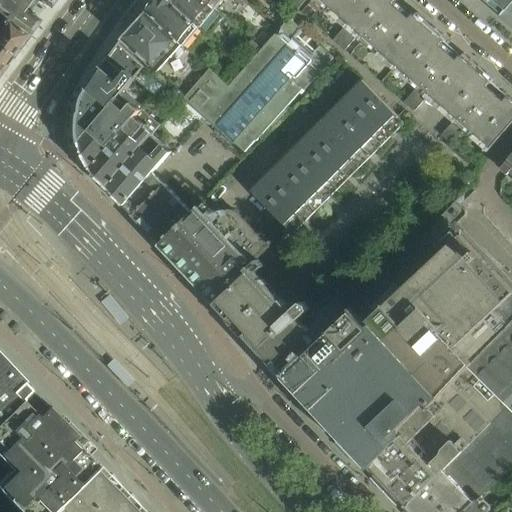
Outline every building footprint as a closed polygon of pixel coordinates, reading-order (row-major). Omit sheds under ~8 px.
[(25,0),(0,0),(0,14),(27,35),(39,19),(27,10),(31,4),(25,0)] [(25,0),(31,4),(34,0),(35,0),(43,6),(47,8),(52,0),(25,0)] [(203,30),(170,0),(151,0),(145,10),(146,11),(189,48),(203,30)] [(218,10),(206,0),(170,0),(203,30),(212,37),(227,18),(218,10)] [(206,0),(218,10),(225,0),(206,0)] [(287,0),(299,10),(307,0),(287,0)] [(322,0),(350,24),(334,41),(346,51),(361,34),(365,37),(394,4),(398,1),(397,0),(322,0)] [(511,0),(487,0),(509,19),(511,15),(511,0)] [(394,4),(365,37),(399,66),(431,30),(414,15),(410,19),(394,4)] [(137,24),(123,40),(156,68),(168,54),(174,60),(180,53),(184,57),(191,50),(189,48),(146,11),(145,13),(144,14),(141,15),(140,17),(138,19),(137,20),(136,23),(137,24)] [(27,35),(0,14),(0,55),(7,62),(27,35)] [(306,91),(320,75),(335,58),(319,44),(318,46),(320,48),(313,55),(296,40),(303,32),(305,34),(306,33),(291,20),(290,19),(264,50),(253,41),(243,52),(253,62),(242,74),(233,67),(223,79),(211,68),(185,98),(187,99),(185,101),(235,145),(237,144),(247,153),(257,141),(258,142),(261,138),(263,140),(293,110),(292,109),(292,110),(289,107),(301,93),(303,95),(306,91)] [(477,70),(463,58),(431,30),(399,66),(444,106),(477,70)] [(120,43),(109,60),(89,90),(90,91),(88,93),(87,95),(86,98),(85,100),(84,103),(83,105),(83,108),(83,111),(83,113),(81,114),(80,130),(80,133),(81,138),(81,141),(82,145),(123,96),(148,67),(120,43)] [(511,125),(511,100),(477,70),(444,106),(492,148),(511,125)] [(136,81),(154,96),(162,87),(145,72),(136,81)] [(364,81),(362,83),(353,92),(355,94),(390,129),(401,118),(364,81)] [(417,90),(405,103),(415,112),(427,99),(417,90)] [(390,129),(355,94),(353,92),(342,103),(344,106),(378,140),(390,129)] [(123,96),(82,145),(86,156),(87,159),(89,163),(91,166),(93,169),(141,113),(123,96)] [(378,140),(344,106),(342,103),(330,114),(333,117),(367,151),(378,140)] [(141,113),(93,169),(95,172),(110,189),(154,137),(162,127),(158,124),(144,110),(141,113)] [(367,151),(333,117),(330,114),(319,125),(356,162),(367,151)] [(443,136),(453,145),(464,132),(454,123),(443,136)] [(319,125),(308,136),(345,173),(356,162),(319,125)] [(345,173),(308,136),(297,147),(334,184),(345,173)] [(154,137),(110,189),(125,205),(155,173),(173,153),(154,137)] [(334,184),(297,147),(286,158),(288,161),(322,195),(334,184)] [(511,157),(502,169),(509,175),(511,171),(511,157)] [(322,195),(288,161),(286,158),(274,169),(311,206),(322,195)] [(274,169),(263,180),(266,183),(300,217),(311,206),(274,169)] [(164,247),(204,211),(201,207),(194,214),(166,184),(155,173),(125,205),(138,218),(164,247)] [(300,217),(266,183),(263,180),(252,192),(289,229),(300,217)] [(469,367),(511,323),(511,289),(455,228),(466,216),(467,215),(467,214),(467,213),(467,212),(467,211),(466,210),(458,201),(347,314),(283,374),(372,468),(401,437),(401,429),(426,403),(430,407),(469,367)] [(225,213),(215,222),(204,211),(164,247),(175,258),(217,303),(239,282),(235,278),(246,267),(251,263),(252,264),(270,247),(238,213),(237,212),(235,211),(233,210),(231,210),(229,211),(227,211),(226,212),(225,213)] [(236,315),(251,331),(247,335),(248,336),(272,362),(274,364),(278,361),(285,368),(281,372),(283,374),(347,314),(328,294),(311,309),(309,305),(304,302),(294,311),(288,304),(285,304),(282,306),(280,304),(274,297),(246,267),(235,278),(239,282),(217,303),(232,319),(236,315)] [(503,412),(408,507),(412,511),(465,511),(478,500),(511,467),(511,323),(469,367),(499,396),(503,412)] [(0,354),(0,378),(12,367),(0,354)] [(12,367),(0,378),(0,414),(29,388),(31,390),(32,389),(12,367)] [(401,437),(372,468),(408,507),(503,412),(499,396),(469,367),(430,407),(426,403),(401,429),(401,437)] [(49,511),(99,465),(88,454),(88,453),(87,454),(72,439),(73,438),(61,426),(60,427),(46,412),(49,409),(31,390),(29,388),(0,414),(0,456),(12,469),(0,480),(0,489),(22,511),(49,511)] [(148,511),(145,511),(138,505),(129,492),(127,494),(119,485),(110,472),(108,474),(99,465),(49,511),(148,511)] [(488,511),(478,500),(465,511),(488,511)]
